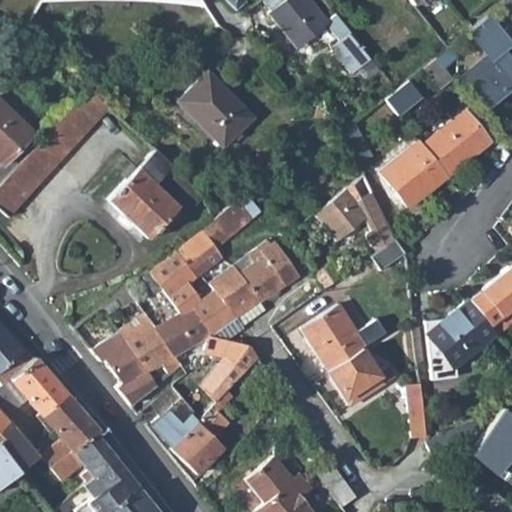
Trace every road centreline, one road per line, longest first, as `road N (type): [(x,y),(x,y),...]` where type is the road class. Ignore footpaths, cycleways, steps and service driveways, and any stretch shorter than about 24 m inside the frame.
road 1 (residential): [(373,489),(254,330),(278,292),(303,274),(276,239)]
road 2 (tertiary): [(186,511),(0,284)]
road 3 (residential): [(373,489),(418,470),(445,476),(482,511)]
